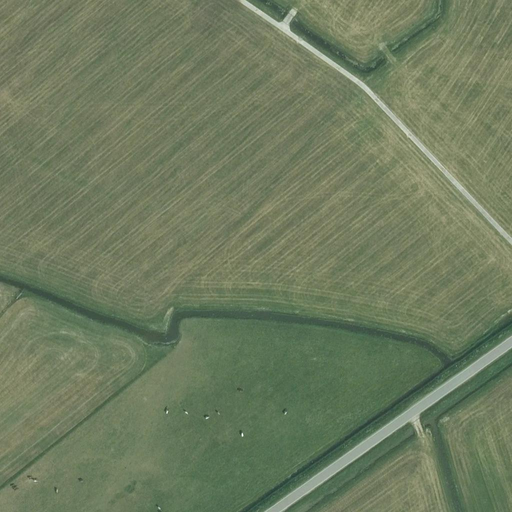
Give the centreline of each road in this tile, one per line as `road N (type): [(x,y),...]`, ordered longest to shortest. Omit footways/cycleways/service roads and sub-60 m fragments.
road 1 (track): [(511,242),(359,82),(240,0)]
road 2 (tertiary): [(271,511),(511,341)]
